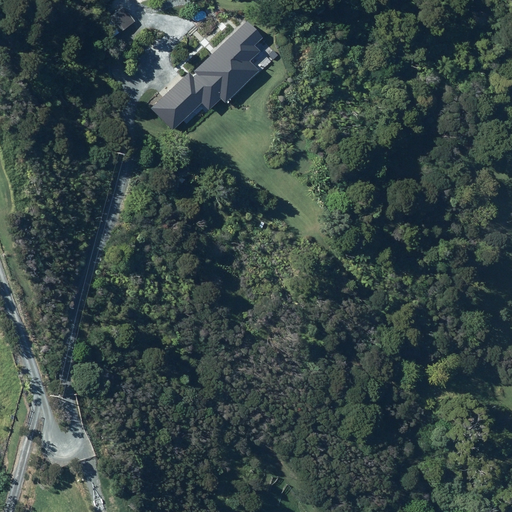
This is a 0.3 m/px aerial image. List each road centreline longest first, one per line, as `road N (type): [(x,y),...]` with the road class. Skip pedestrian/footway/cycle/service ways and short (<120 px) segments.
road 1 (residential): [(0,270),(66,465)]
road 2 (unknown): [(41,393),(8,511)]
